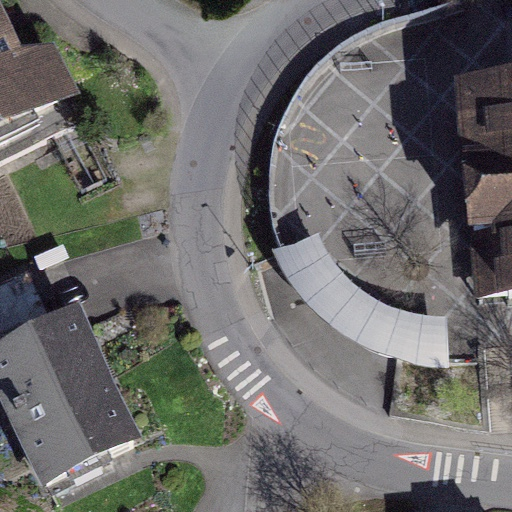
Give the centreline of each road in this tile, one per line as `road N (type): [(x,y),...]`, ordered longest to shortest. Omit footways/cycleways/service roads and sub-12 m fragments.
road 1 (residential): [(238,76),(201,175),(203,272),(252,367),(331,443)]
road 2 (residential): [(331,443),(511,491)]
road 3 (residential): [(131,0),(238,76)]
